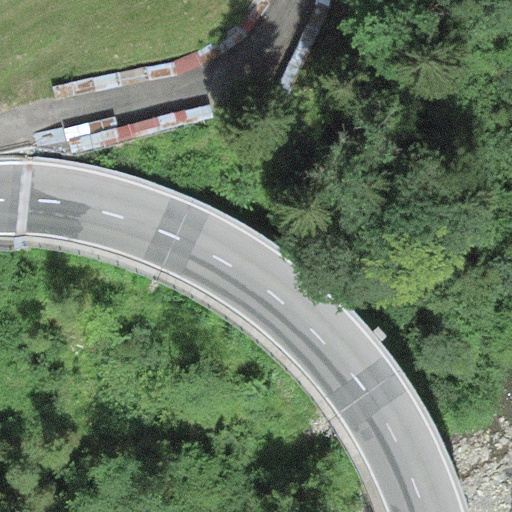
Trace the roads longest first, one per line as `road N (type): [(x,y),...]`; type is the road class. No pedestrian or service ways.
road 1 (tertiary): [(423,511),(404,460),(353,376),(320,337),(234,268),(125,220),(0,200)]
road 2 (track): [(287,0),(230,64),(0,131)]
